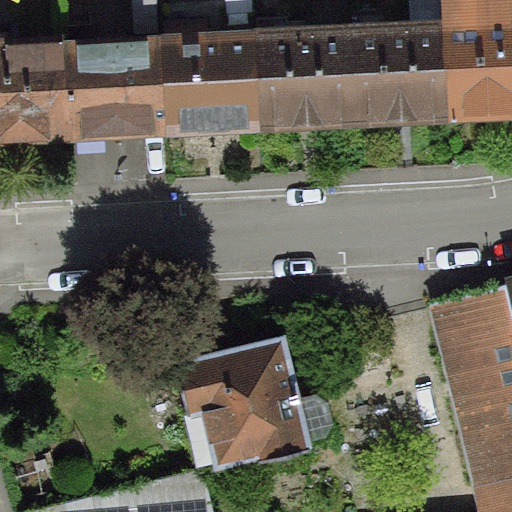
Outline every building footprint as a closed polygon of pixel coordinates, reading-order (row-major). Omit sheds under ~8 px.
[(14,0),(15,10),(43,9),(44,48),(101,46),(99,0),(14,0)] [(282,0),(210,0),(211,12),(282,11),(282,0)] [(44,48),(0,49),(0,151),(511,132),(511,3),(424,7),(425,34),(101,46),(44,48)] [(511,286),(495,291),(511,365),(511,286)] [(511,365),(495,291),(413,311),(463,495),(511,482),(511,365)] [(269,349),(159,374),(171,427),(189,423),(200,475),(203,482),(294,462),(269,349)] [(211,511),(203,482),(200,475),(22,511),(211,511)] [(511,511),(511,482),(463,495),(467,511),(511,511)]
